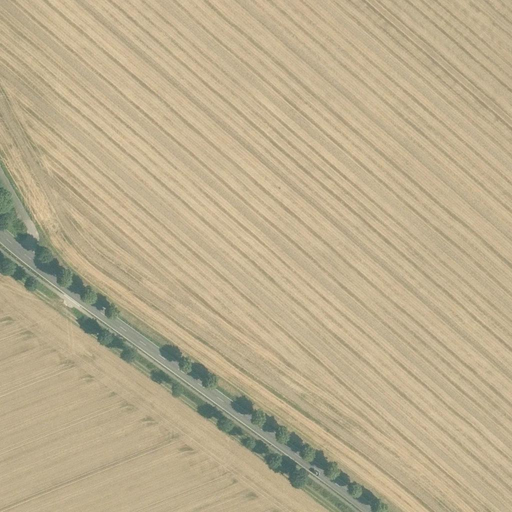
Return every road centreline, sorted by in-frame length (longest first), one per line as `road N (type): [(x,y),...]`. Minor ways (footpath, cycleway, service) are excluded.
road 1 (tertiary): [(370,511),(0,232)]
road 2 (track): [(331,511),(0,265)]
